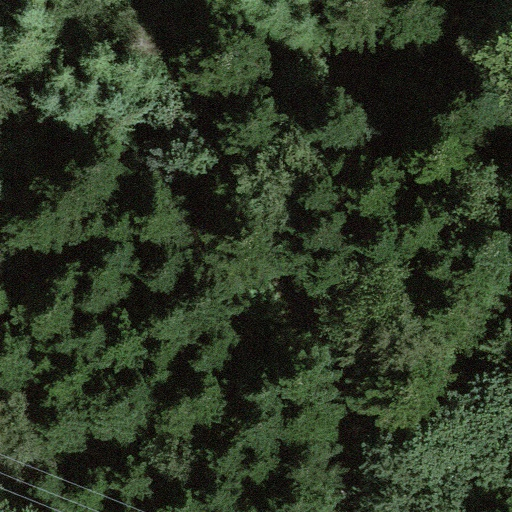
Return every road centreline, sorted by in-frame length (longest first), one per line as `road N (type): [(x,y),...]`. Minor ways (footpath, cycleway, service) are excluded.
road 1 (track): [(337,511),(278,291),(143,0)]
road 2 (track): [(366,511),(511,332)]
